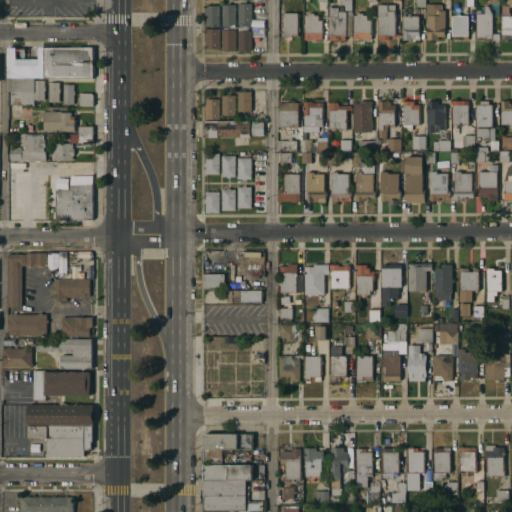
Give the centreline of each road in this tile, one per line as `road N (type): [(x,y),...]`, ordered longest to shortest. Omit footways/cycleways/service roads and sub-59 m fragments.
road 1 (residential): [(511,231),(174,234)]
road 2 (residential): [(511,70),(175,74)]
road 3 (residential): [(511,413),(175,415)]
road 4 (primary): [(175,511),(174,234)]
road 5 (primary): [(115,310),(116,511)]
road 6 (primary): [(174,234),(175,74)]
road 7 (primary): [(174,374),(142,293),(134,247),(114,236)]
road 8 (primary): [(118,112),(154,183),(157,219),(174,234)]
road 9 (primary): [(119,34),(116,170)]
